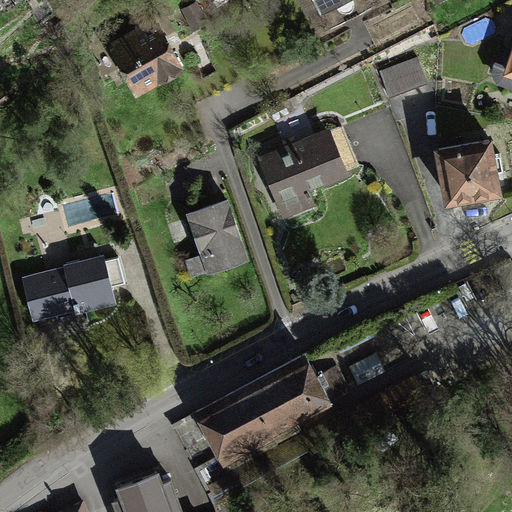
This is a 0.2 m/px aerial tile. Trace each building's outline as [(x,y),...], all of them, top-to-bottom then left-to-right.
[(511,8),(489,69),(511,77),(511,8)] [(158,22),(105,48),(123,84),(176,58),(158,22)] [(323,130),(258,158),(275,197),(340,169),(323,130)] [(496,138),(442,148),(451,194),(504,185),(496,138)] [(223,206),(185,217),(200,269),(238,258),(223,206)] [(89,254),(18,277),(31,319),(102,295),(89,254)] [(284,369),(183,413),(202,457),(303,414),(284,369)] [(173,511),(162,478),(103,497),(108,511),(173,511)]
